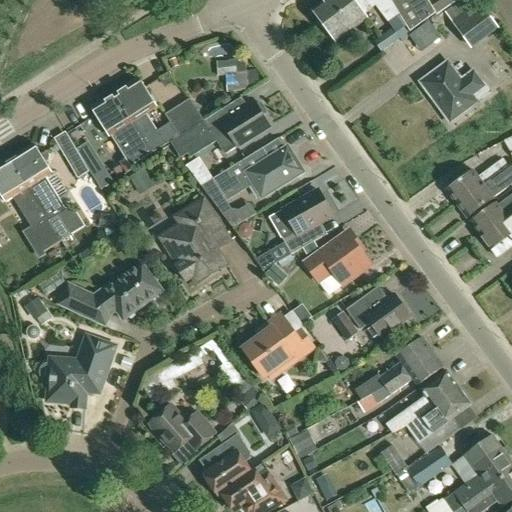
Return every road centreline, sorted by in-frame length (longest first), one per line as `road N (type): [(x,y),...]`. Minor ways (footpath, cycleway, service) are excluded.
road 1 (residential): [(511,377),(241,13)]
road 2 (residential): [(0,130),(130,53),(241,13)]
road 3 (residential): [(102,469),(148,348),(242,292)]
